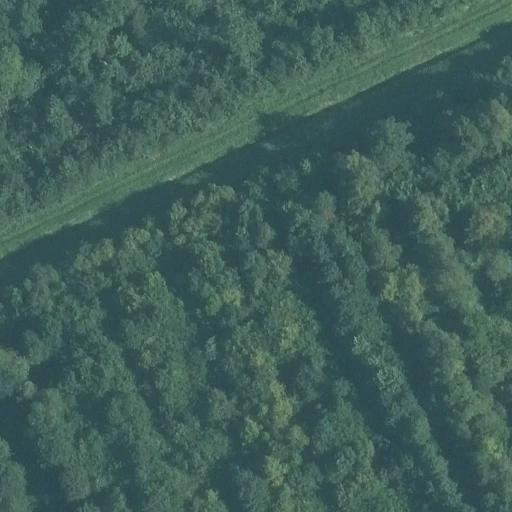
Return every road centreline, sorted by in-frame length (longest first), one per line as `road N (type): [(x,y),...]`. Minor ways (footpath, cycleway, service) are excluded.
road 1 (track): [(0,284),(511,49)]
road 2 (track): [(509,0),(0,237)]
